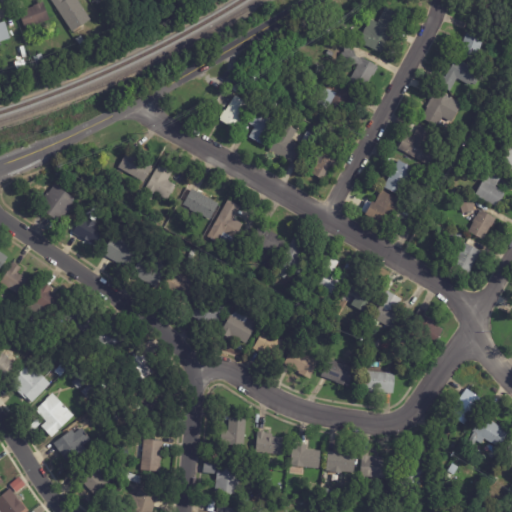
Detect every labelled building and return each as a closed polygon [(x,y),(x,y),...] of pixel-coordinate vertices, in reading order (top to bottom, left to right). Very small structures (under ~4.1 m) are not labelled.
[(66,0),(67,1),(68,0),(77,0),(85,11),(79,15),(83,22),(71,30),(67,23),(66,23),(51,0),(66,0)] [(45,6),(51,22),(26,31),(19,12),(28,9),(29,10),(34,8),(34,7),(44,3),(45,6)] [(394,29),(383,53),(360,42),(367,27),(367,28),(371,19),(379,23),(386,7),(401,14),(394,29)] [(461,54),(465,43),(464,42),(469,30),(470,30),(473,21),(490,27),(478,60),(461,54)] [(0,25),(5,24),(11,41),(0,44),(0,25)] [(102,29),(95,34),(92,28),(99,24),(102,29)] [(356,53),(358,56),(362,59),(363,57),(379,67),(374,76),(373,75),(365,89),(350,81),(359,65),(358,64),(352,66),(344,48),(353,45),(356,53)] [(34,58),(41,55),(45,65),(37,68),(34,58)] [(477,77),(471,86),(458,79),(451,92),(439,85),(444,76),(446,78),(458,58),(461,60),(461,61),(480,71),(477,77)] [(266,70),(275,76),(269,85),(260,80),(266,70)] [(355,93),(344,114),(325,103),(330,94),(319,88),(326,76),(356,92),(355,93)] [(243,97),(251,83),(263,90),(255,104),(243,97)] [(447,111),(438,127),(423,118),(429,108),(427,107),(433,97),(435,98),(438,92),(453,99),(447,111)] [(242,99),(252,105),(237,130),(221,120),(222,119),(221,118),(225,110),(226,111),(236,95),(242,99)] [(250,137),(256,128),(247,122),(255,108),(261,112),(259,115),(261,116),(262,115),(278,125),(265,147),(250,137)] [(298,131),(292,142),(302,148),(294,163),(280,155),(280,156),(271,151),(285,124),(298,131)] [(430,131),(434,133),(428,144),(438,150),(430,165),(399,148),(407,134),(413,137),(420,125),(430,131)] [(308,148),(301,145),(308,132),(315,136),(308,148)] [(511,169),(511,168),(508,158),(510,157),(509,154),(505,155),(502,146),(511,142),(511,169)] [(339,159),(326,181),(312,173),(324,151),(339,159)] [(129,153),(135,156),(136,155),(148,162),(147,163),(153,166),(144,182),(119,167),(128,152),(129,153)] [(174,169),(169,179),(177,184),(168,199),(157,192),(153,200),(142,194),(162,159),(175,167),(174,169)] [(385,188),(391,178),(389,177),(395,164),(398,165),(400,161),(421,172),(414,183),(411,181),(403,197),(385,188)] [(489,167),(486,174),(479,170),(482,164),(489,167)] [(502,178),(497,187),(507,193),(499,208),(477,195),(485,180),(486,181),(488,177),(486,176),(489,170),(503,177),(502,178)] [(72,204),(61,221),(38,205),(48,191),(49,192),(55,183),(76,198),(72,204)] [(193,189),(198,192),(198,191),(203,194),(202,194),(219,204),(211,220),(183,204),(192,189),(193,189)] [(415,207),(408,221),(407,221),(404,227),(395,223),(397,218),(394,217),(389,226),(367,215),(368,213),(364,211),(369,202),(373,204),(374,202),(377,203),(383,190),(386,192),(415,207)] [(459,198),(465,196),(467,202),(460,204),(459,198)] [(240,211),(235,218),(244,223),(230,247),(209,235),(229,199),(242,206),(240,211)] [(474,203),(476,211),(475,211),(477,217),(480,210),(497,219),(492,227),(491,227),(484,240),(469,232),(474,223),(473,222),(474,220),(472,212),(463,214),(461,205),(473,202),(474,203)] [(97,221),(95,224),(106,231),(97,246),(73,232),(82,216),(87,219),(89,216),(97,221)] [(260,226),(268,231),(269,230),(279,236),(279,237),(286,241),(277,255),(265,248),(261,254),(253,248),(256,243),(251,240),(260,226)] [(121,238),(139,248),(128,268),(103,253),(114,234),(121,238)] [(466,243),(483,252),(478,261),(477,260),(470,274),(454,266),(461,255),(455,251),(454,246),(449,247),(447,236),(462,235),(463,244),(465,245),(466,243)] [(308,243),(301,256),(310,261),(301,276),(279,264),(295,236),(308,243)] [(0,250),(8,256),(0,267),(0,250)] [(337,265),(333,272),(335,274),(335,275),(341,278),(333,293),(318,285),(315,289),(310,286),(312,282),(311,282),(327,253),(340,261),(337,265)] [(156,286),(132,272),(141,257),(158,267),(161,263),(167,266),(156,286)] [(15,262),(23,267),(19,272),(35,282),(25,297),(1,282),(13,261),(15,262)] [(181,273),(199,282),(188,304),(170,295),(172,290),(163,285),(171,270),(180,275),(181,273)] [(351,275),(347,281),(339,277),(343,271),(351,275)] [(290,290),(284,286),(290,278),(297,283),(292,291),(290,290)] [(376,296),(367,313),(352,305),(356,298),(346,293),(353,279),(378,291),(376,296)] [(48,284),(54,288),(52,291),(69,302),(58,319),(49,313),(45,319),(27,307),(44,281),(48,284)] [(401,301),(396,310),(405,315),(396,330),(374,318),(382,303),(388,291),(402,299),(401,301)] [(227,307),(214,328),(191,315),(201,299),(206,302),(209,297),(227,307)] [(247,343),(232,335),(231,337),(221,332),(232,313),(233,314),(241,307),(246,310),(250,302),(265,311),(256,329),(255,328),(247,343)] [(92,315),(98,318),(89,333),(67,320),(76,305),(92,315)] [(427,309),(424,314),(437,321),(436,323),(444,328),(436,343),(421,335),(418,340),(407,334),(421,306),(427,309)] [(106,323),(128,337),(118,351),(95,336),(105,322),(106,323)] [(353,331),(355,326),(362,330),(360,335),(353,331)] [(269,332),(289,343),(282,357),(281,356),(278,361),(254,347),(264,330),(269,332)] [(392,349),(397,341),(404,345),(399,353),(392,349)] [(145,356),(155,372),(133,384),(122,366),(123,366),(120,361),(141,348),(145,356)] [(291,368),(284,365),(291,350),(318,362),(310,378),(299,373),(299,372),(291,368)] [(0,377),(0,353),(2,351),(3,353),(4,352),(9,357),(21,369),(6,384),(0,377)] [(341,363),(355,368),(349,384),(350,384),(349,387),(336,382),(336,381),(320,376),(327,358),(341,363)] [(45,376),(51,383),(33,401),(27,395),(25,397),(18,390),(21,386),(15,379),(26,367),(27,368),(32,363),(45,376)] [(390,369),(394,363),(398,366),(394,372),(390,369)] [(57,373),(55,371),(62,364),(67,369),(60,376),(57,373)] [(395,392),(364,390),(366,370),(397,372),(395,392)] [(77,388),(72,382),(80,374),(85,380),(77,388)] [(82,391),(89,386),(94,392),(87,398),(82,391)] [(463,396),(468,389),(485,402),(467,426),(452,415),(458,407),(456,405),(463,396)] [(165,398),(165,401),(162,401),(163,419),(142,419),(142,391),(165,391),(165,398)] [(54,393),(74,415),(59,429),(60,430),(52,437),(42,425),(47,421),(36,409),(47,399),(46,399),(53,392),(54,393)] [(97,421),(95,421),(94,416),(102,414),(103,419),(101,420),(102,421),(97,422),(97,421)] [(247,417),(245,445),(221,444),(222,429),(229,430),(230,416),(247,417)] [(487,421),(490,423),(491,422),(503,429),(502,430),(508,434),(500,448),(485,439),(482,444),(477,441),(474,447),(468,444),(474,433),(473,432),(482,418),(487,421)] [(85,430),(92,439),(84,444),(89,452),(71,466),(62,454),(62,453),(54,442),(73,429),(75,433),(83,427),(85,430)] [(264,432),(266,433),(266,434),(273,435),(273,437),(285,438),(283,455),(256,452),(258,432),(264,432)] [(164,443),(160,471),(142,469),(143,459),(136,458),(138,439),(145,440),(145,439),(164,441),(164,443)] [(511,462),(503,457),(511,441),(511,462)] [(300,443),(308,444),(308,449),(321,450),(320,467),(311,466),(311,467),(291,465),(293,447),(297,448),(298,443),(300,443)] [(335,452),(344,452),(344,454),(357,455),(356,472),(342,472),(342,473),(327,471),(329,451),(335,452)] [(370,455),(384,456),(383,460),(393,460),(392,478),(361,475),(363,454),(370,455)] [(420,455),(423,455),(423,457),(429,457),(428,474),(423,473),(422,484),(420,484),(420,490),(405,489),(405,482),(404,482),(405,454),(420,455)] [(91,490),(77,475),(91,462),(93,464),(97,460),(113,477),(109,481),(113,485),(99,498),(91,490)] [(218,475),(219,467),(241,469),(238,497),(216,494),(218,475)] [(267,474),(273,479),(268,484),(263,479),(267,474)] [(21,480),(25,485),(16,493),(10,485),(19,477),(21,480)] [(15,493),(26,508),(20,511),(0,511),(0,496),(11,488),(15,493)] [(154,494),(158,495),(158,494),(170,497),(167,510),(155,506),(153,511),(125,511),(130,494),(137,496),(139,490),(154,494)] [(405,501),(415,502),(415,510),(405,509),(405,501)]
